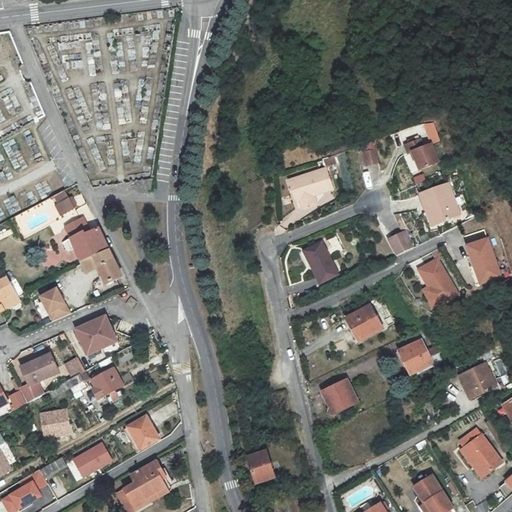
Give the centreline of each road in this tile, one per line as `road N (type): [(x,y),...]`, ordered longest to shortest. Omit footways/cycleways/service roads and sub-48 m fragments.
road 1 (residential): [(0,486),(185,381)]
road 2 (tertiary): [(242,511),(189,305)]
road 3 (residential): [(328,511),(278,316)]
road 4 (unclassified): [(8,16),(89,193)]
road 5 (residential): [(278,316),(268,244),(377,200)]
road 6 (residential): [(0,355),(113,306),(146,320),(166,314)]
road 7 (residential): [(441,243),(278,316)]
road 8 (unknown): [(470,410),(322,489)]
road 9 (residential): [(193,427),(50,511)]
road 10 (unclassified): [(89,193),(139,293),(166,314)]
road 11 (tertiary): [(8,16),(139,1)]
